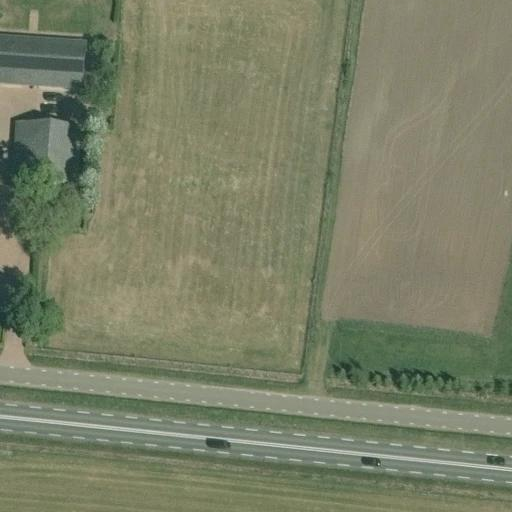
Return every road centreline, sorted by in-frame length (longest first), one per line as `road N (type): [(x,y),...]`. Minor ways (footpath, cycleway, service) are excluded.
road 1 (primary): [(511,474),(0,420)]
road 2 (unclassified): [(511,429),(0,377)]
